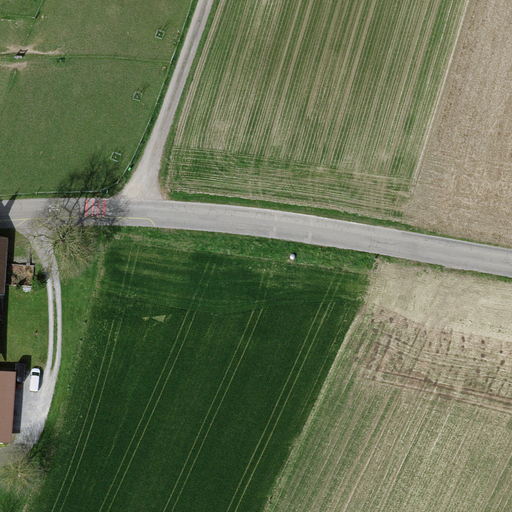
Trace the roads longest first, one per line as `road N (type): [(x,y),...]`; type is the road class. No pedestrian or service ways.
road 1 (unclassified): [(511,260),(200,212),(0,210)]
road 2 (track): [(0,468),(12,468),(35,443),(49,386),(57,209)]
road 3 (track): [(129,210),(206,0)]
